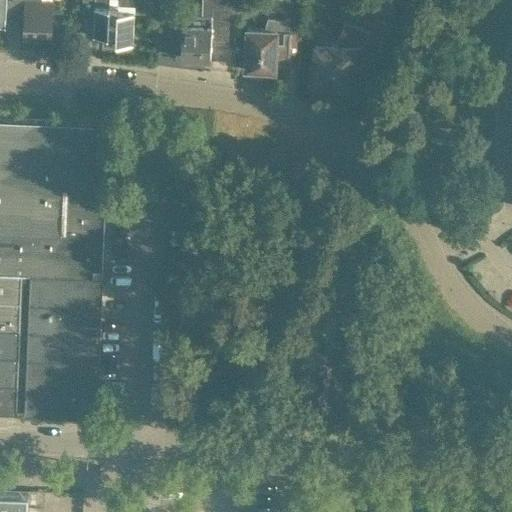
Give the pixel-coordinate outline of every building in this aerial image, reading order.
[(24,0),(24,33),(53,34),(53,0),(24,0)] [(94,0),(94,9),(94,34),(107,34),(107,44),(117,44),(117,41),(133,41),(134,11),(144,12),(144,0),(94,0)] [(146,0),(147,9),(154,9),(154,0),(146,0)] [(213,0),(213,14),(225,14),(225,3),(225,0),(213,0)] [(380,0),(376,10),(400,20),(408,0),(380,0)] [(170,13),(169,50),(182,51),(182,56),(211,57),(212,38),(212,37),(213,14),(181,13),(181,14),(170,13)] [(283,61),(300,62),(302,29),(290,29),(290,17),(286,17),(286,16),(277,16),(277,17),(269,16),(264,27),(247,27),(246,66),(250,66),(250,70),(266,71),(266,67),(275,67),(276,59),(283,59),(283,61)] [(310,65),(310,68),(309,88),(332,88),(332,85),(355,86),(356,65),(371,29),(346,19),(336,43),(315,42),(314,65),(310,65)] [(0,118),(0,271),(26,273),(103,276),(106,199),(109,122),(0,118)] [(0,271),(0,299),(25,301),(26,273),(0,271)] [(26,273),(25,301),(102,304),(103,283),(103,276),(26,273)] [(0,299),(0,327),(24,329),(25,301),(0,299)] [(25,301),(24,329),(101,332),(102,304),(25,301)] [(0,327),(0,355),(23,357),(24,329),(0,327)] [(100,359),(101,332),(24,329),(23,357),(100,359)] [(0,355),(0,383),(22,384),(23,357),(0,355)] [(23,357),(22,384),(99,387),(100,360),(23,357)] [(0,383),(0,411),(18,412),(18,408),(21,409),(22,384),(0,383)] [(22,384),(21,409),(24,409),(24,413),(98,416),(98,402),(99,387),(22,384)] [(27,511),(29,492),(0,490),(0,511),(27,511)]
